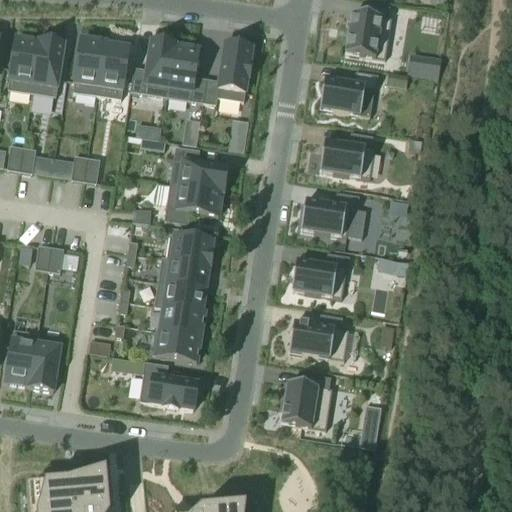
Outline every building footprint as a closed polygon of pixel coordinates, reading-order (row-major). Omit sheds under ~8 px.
[(350,18),(344,59),(384,65),(390,24),(387,24),(389,12),(366,9),(364,20),(350,18)] [(31,99),(39,47),(38,47),(15,43),(7,95),(31,99)] [(96,101),(104,49),(105,49),(105,47),(80,43),(72,98),(96,101)] [(55,103),(63,49),(38,45),(38,47),(39,47),(31,99),(55,103)] [(165,103),(174,51),(175,51),(175,50),(150,46),(145,75),(133,74),(129,97),(165,103)] [(120,105),(128,53),(105,49),(104,49),(96,101),(120,105)] [(247,83),(250,68),(248,68),(251,54),(224,49),(218,87),(206,85),(202,109),(215,111),(216,103),(242,107),(246,83),(247,83)] [(193,83),(197,55),(175,51),(174,51),(165,103),(202,109),(206,85),(193,83)] [(436,83),(439,65),(411,60),(408,79),(436,83)] [(323,84),(318,114),(369,122),(373,94),(375,94),(377,81),(354,77),(352,89),(323,84)] [(404,94),(406,81),(388,78),(386,91),(404,94)] [(323,147),(318,177),(362,184),(366,153),(370,154),(372,142),(349,139),(347,150),(323,147)] [(141,143),(140,153),(163,156),(164,146),(159,146),(141,143)] [(229,149),(227,157),(242,159),(244,151),(229,149)] [(18,177),(22,154),(10,152),(6,175),(18,177)] [(222,199),(226,173),(196,168),(198,156),(175,152),(169,189),(221,198),(221,199),(222,199)] [(31,179),(35,156),(22,154),(18,177),(31,179)] [(82,187),(86,164),(74,162),(70,185),(82,187)] [(95,189),(99,166),(86,164),(82,187),(95,189)] [(217,222),(221,199),(221,198),(169,189),(163,226),(187,230),(189,218),(217,222)] [(304,205),(299,236),(345,243),(346,241),(361,243),(366,216),(356,214),(358,202),(336,198),(334,210),(304,205)] [(209,272),(211,255),(210,255),(212,246),(169,240),(165,264),(165,265),(208,271),(208,272),(209,272)] [(135,260),(136,248),(128,247),(126,259),(135,260)] [(46,277),(50,253),(38,251),(34,275),(46,277)] [(59,279),(62,255),(50,253),(46,277),(59,279)] [(133,272),(135,260),(126,259),(125,271),(133,272)] [(295,266),(290,296),(341,304),(345,275),(347,275),(349,262),(326,259),(324,270),(295,266)] [(157,288),(204,295),(208,272),(208,271),(165,265),(165,264),(161,263),(157,288)] [(201,318),(204,295),(157,288),(153,312),(162,314),(163,313),(200,319),(201,318)] [(127,307),(129,295),(121,294),(119,306),(127,307)] [(125,319),(127,307),(119,306),(117,318),(125,319)] [(199,343),(203,318),(201,318),(200,319),(163,313),(162,314),(159,335),(159,337),(199,343)] [(293,328),(288,358),(343,367),(348,336),(340,335),(341,323),(319,320),(317,331),(293,328)] [(122,343),(124,331),(115,330),(114,342),(122,343)] [(195,367),(199,343),(159,337),(159,335),(154,335),(150,360),(195,367)] [(29,387),(36,344),(37,344),(38,340),(13,336),(4,388),(27,391),(29,392),(29,387)] [(52,396),(60,348),(37,344),(36,344),(29,387),(29,392),(27,391),(27,393),(52,396)] [(95,359),(97,347),(90,346),(88,358),(95,359)] [(192,415),(196,388),(165,383),(167,371),(143,368),(141,380),(143,380),(138,407),(163,411),(162,412),(177,414),(177,413),(192,415)] [(286,388),(280,429),(325,436),(331,395),(328,395),(330,383),(307,379),(305,391),(286,388)] [(38,511),(107,511),(104,479),(66,490),(37,492),(38,511)]
